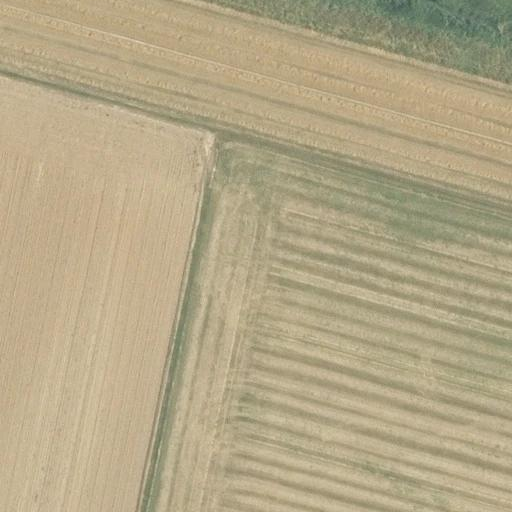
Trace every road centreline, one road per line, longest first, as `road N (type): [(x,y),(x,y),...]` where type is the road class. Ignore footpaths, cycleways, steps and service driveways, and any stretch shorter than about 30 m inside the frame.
road 1 (track): [(511,209),(0,71)]
road 2 (track): [(143,511),(219,130)]
